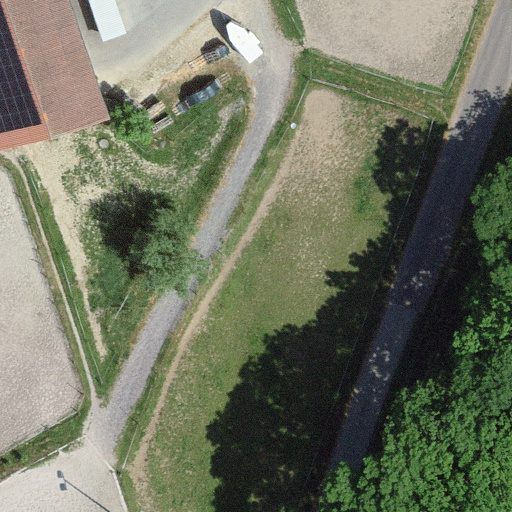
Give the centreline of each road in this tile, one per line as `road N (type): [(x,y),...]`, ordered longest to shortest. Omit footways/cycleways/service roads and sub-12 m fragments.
road 1 (unclassified): [(511,1),(332,511)]
road 2 (track): [(98,452),(259,133),(269,68),(242,0)]
